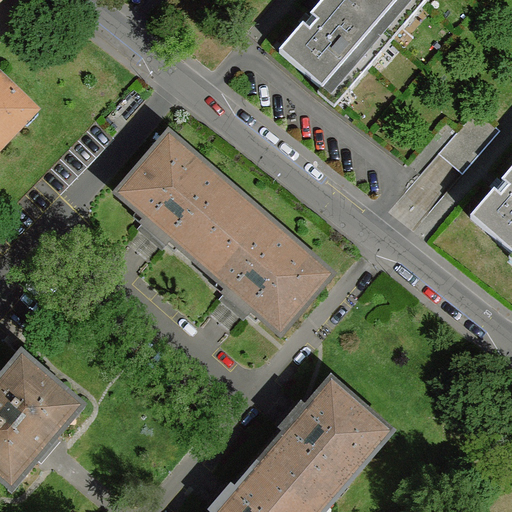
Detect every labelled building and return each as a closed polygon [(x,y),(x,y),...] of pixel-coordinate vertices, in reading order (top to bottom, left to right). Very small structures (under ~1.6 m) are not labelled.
[(345,0),(327,0),(280,53),(340,106),(394,42),(345,0)] [(345,0),(394,42),(430,0),(345,0)] [(0,151),(37,113),(0,76),(0,151)] [(496,128),(476,111),(460,129),(440,154),(451,164),(464,174),(500,131),(496,128)] [(248,210),(167,141),(119,197),(200,266),(248,210)] [(511,172),(482,207),(473,219),(511,252),(511,172)] [(0,263),(33,229),(12,209),(0,221),(0,263)] [(332,281),(248,210),(200,266),(284,338),(332,281)] [(81,406),(23,357),(0,383),(0,480),(9,488),(81,406)] [(268,462),(326,511),(328,511),(392,437),(331,385),(306,414),(302,410),(282,434),(288,439),(268,462)] [(326,511),(268,462),(234,501),(228,497),(214,511),(326,511)]
